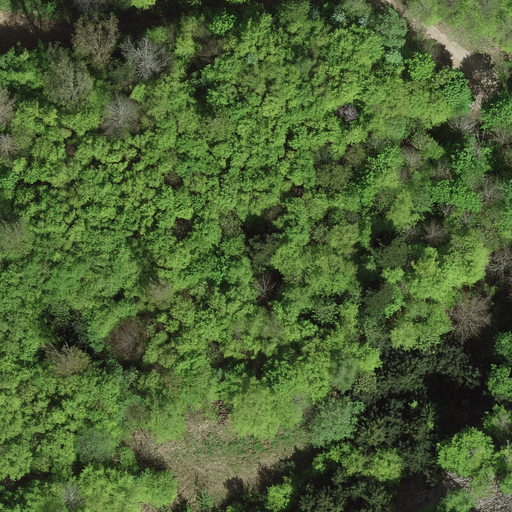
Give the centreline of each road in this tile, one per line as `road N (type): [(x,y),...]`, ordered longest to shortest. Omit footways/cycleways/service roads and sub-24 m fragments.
road 1 (track): [(0,499),(103,466),(231,449),(232,461),(154,511)]
road 2 (track): [(0,44),(332,0)]
road 3 (track): [(377,0),(413,13),(446,54),(459,86)]
